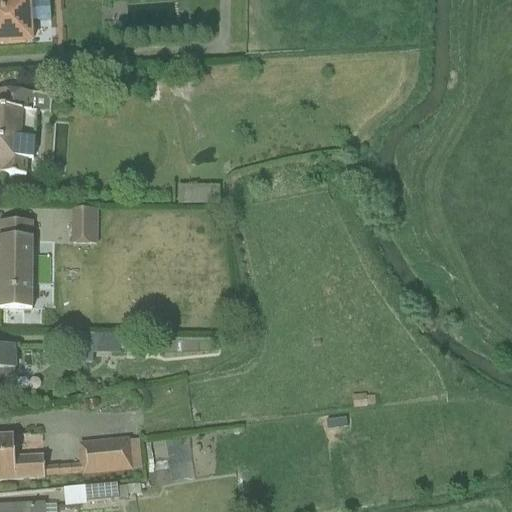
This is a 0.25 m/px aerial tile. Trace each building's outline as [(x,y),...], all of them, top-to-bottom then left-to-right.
[(0,47),(28,46),(26,0),(22,0),(0,1),(0,47)] [(0,177),(26,179),(28,142),(17,142),(18,114),(0,113),(0,177)] [(59,211),(58,242),(79,243),(79,211),(59,211)] [(0,312),(28,313),(31,227),(0,225),(0,312)] [(0,375),(15,375),(14,349),(0,349),(0,375)] [(339,396),(339,409),(359,409),(359,395),(339,396)] [(0,485),(42,484),(41,459),(13,460),(12,441),(0,441),(0,485)] [(79,449),(80,484),(131,481),(129,446),(79,449)] [(138,454),(136,481),(154,482),(155,455),(138,454)] [(74,504),(106,503),(105,485),(73,486),(74,504)]
